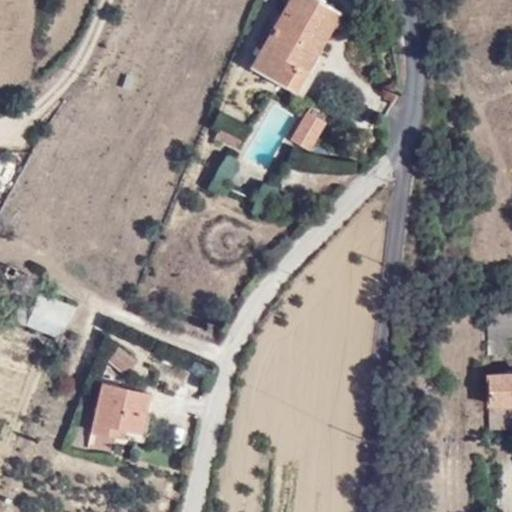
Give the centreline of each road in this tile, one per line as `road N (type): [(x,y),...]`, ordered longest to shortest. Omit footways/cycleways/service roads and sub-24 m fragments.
road 1 (unclassified): [(415,126),(373,183),(258,305),(228,367),(193,511)]
road 2 (unclassified): [(415,126),(369,511)]
road 3 (unknown): [(105,0),(84,55),(6,139)]
road 4 (unclassified): [(405,0),(416,58),(415,126)]
